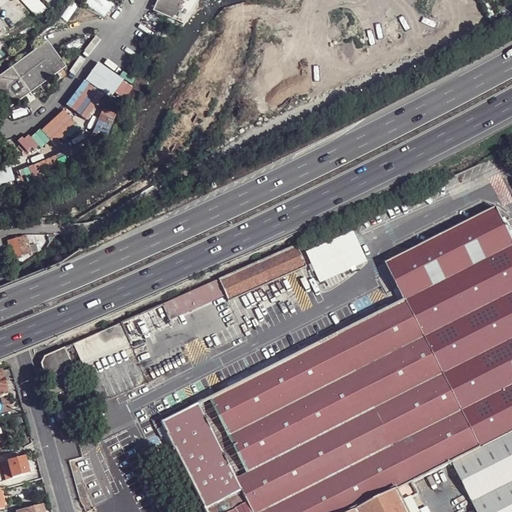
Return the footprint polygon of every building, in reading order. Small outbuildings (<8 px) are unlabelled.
[(157,0),(152,11),(182,25),(195,4),(187,0),(186,0),(157,0)] [(46,43),(0,76),(0,91),(10,105),(64,66),(46,43)] [(99,64),(85,82),(111,98),(117,102),(130,85),(123,81),(99,64)] [(71,110),(85,121),(102,97),(88,86),(71,110)] [(116,108),(104,104),(88,140),(26,169),(32,184),(100,152),(116,108)] [(63,112),(41,132),(53,145),(76,124),(63,112)] [(511,433),(511,238),(497,208),(385,265),(400,293),(404,302),(406,300),(481,449),(511,433)] [(351,231),(306,251),(319,280),(365,261),(351,231)] [(14,258),(32,253),(29,246),(27,239),(27,237),(10,242),(14,258)] [(34,237),(27,239),(29,246),(36,245),(34,237)] [(82,250),(92,243),(88,237),(78,244),(82,250)] [(36,245),(29,246),(32,253),(38,251),(36,245)] [(307,268),(297,245),(219,280),(226,295),(229,303),(307,268)] [(391,298),(400,293),(385,265),(377,269),(391,298)] [(226,295),(219,280),(164,304),(171,319),(226,295)] [(194,397),(199,405),(338,335),(404,302),(400,293),(391,298),(293,348),(283,352),(196,396),(194,397)] [(338,335),(413,483),(453,464),(481,449),(406,300),(404,302),(338,335)] [(164,304),(123,323),(131,340),(133,345),(174,326),(171,319),(164,304)] [(131,340),(123,323),(76,343),(78,347),(83,361),(131,340)] [(409,511),(405,503),(413,499),(419,495),(413,483),(338,335),(199,405),(190,409),(163,424),(164,427),(206,511),(409,511)] [(192,388),(196,396),(283,352),(293,348),(289,339),(192,388)] [(76,343),(65,348),(67,352),(78,347),(76,343)] [(47,381),(65,373),(75,370),(67,352),(65,348),(48,356),(45,357),(42,364),(47,381)] [(0,397),(1,397),(8,395),(2,371),(0,371),(0,397)] [(65,373),(47,381),(51,398),(56,395),(72,389),(65,373)] [(8,395),(1,397),(3,403),(10,401),(8,395)] [(56,395),(51,398),(58,422),(63,419),(56,395)] [(164,427),(163,424),(190,409),(187,402),(151,420),(156,431),(164,427)] [(511,511),(511,433),(481,449),(453,464),(476,511),(511,511)] [(2,463),(0,463),(0,472),(4,472),(7,480),(29,474),(25,457),(8,462),(2,463)] [(405,503),(409,511),(419,511),(413,499),(405,503)]
